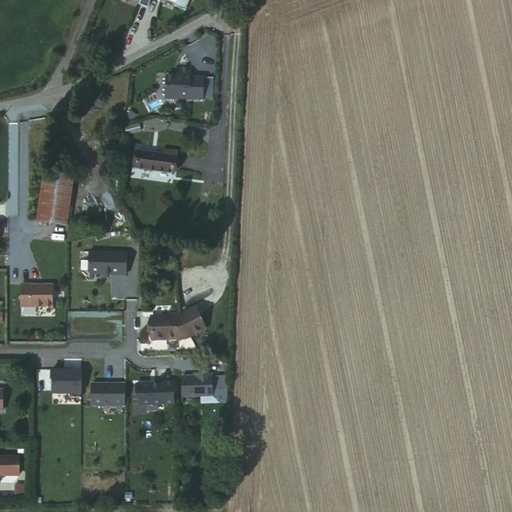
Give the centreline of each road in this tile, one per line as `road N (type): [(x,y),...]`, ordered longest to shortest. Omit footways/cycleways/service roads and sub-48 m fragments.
road 1 (unknown): [(46,95),(130,240),(135,274),(184,275),(218,286),(232,265),(239,47),(227,4)]
road 2 (unclassified): [(46,95),(236,0)]
